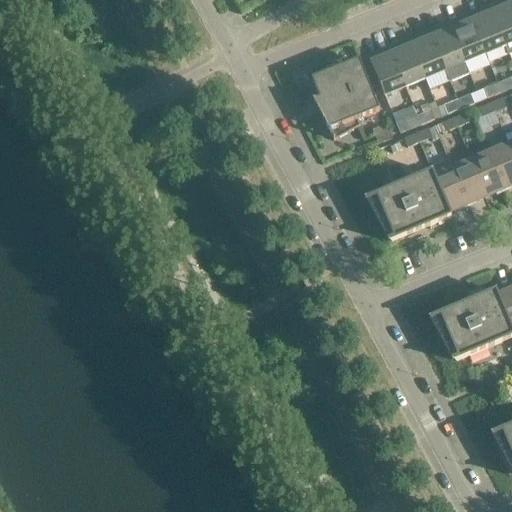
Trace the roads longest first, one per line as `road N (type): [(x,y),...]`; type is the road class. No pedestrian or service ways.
road 1 (residential): [(244,75),(366,307)]
road 2 (residential): [(366,307),(473,511)]
road 3 (residential): [(244,75),(431,0)]
road 4 (residential): [(366,307),(511,245)]
